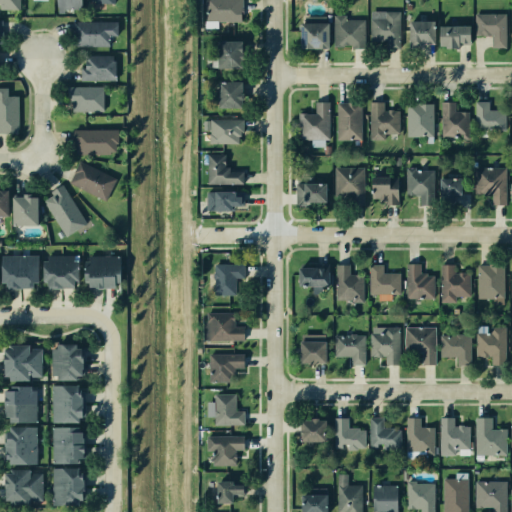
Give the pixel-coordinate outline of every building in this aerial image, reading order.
[(0,0),(19,0),(19,9),(0,9),(0,0)] [(56,0),(81,0),(81,8),(63,8),(63,11),(56,11),(56,0)] [(204,0),(204,17),(240,16),(240,0),(204,0)] [(367,10),(396,10),(397,47),(367,48),(367,10)] [(472,13),(504,13),(504,47),(489,47),(488,34),(472,34),(472,13)] [(331,15),(361,15),(362,45),(331,47),(331,15)] [(296,17),(325,18),(326,47),(297,45),(296,17)] [(404,19),(430,20),(432,43),(403,43),(404,19)] [(65,43),(65,20),(115,21),(115,34),(107,34),(107,43),(65,43)] [(434,25),(465,25),(465,43),(435,44),(434,25)] [(209,40),(209,63),(238,63),(238,40),(209,40)] [(81,79),(81,52),(111,52),(111,79),(81,79)] [(211,104),(211,81),(240,81),(240,105),(211,104)] [(63,113),(63,85),(101,84),(102,112),(63,113)] [(0,88),(13,88),(14,131),(0,131),(0,88)] [(472,100),(503,99),(504,132),(474,132),(472,100)] [(296,112),(312,112),(313,100),(326,100),(329,142),(296,142),(296,112)] [(368,102),(395,101),(397,139),(368,138),(368,102)] [(437,101),(464,101),(465,137),(438,138),(437,101)] [(334,103),(356,102),(357,139),(335,138),(334,103)] [(403,103),(429,102),(431,136),(405,135),(403,103)] [(208,118),(244,119),(243,145),(208,144),(208,118)] [(71,149),(71,129),(115,130),(115,150),(71,149)] [(206,153),(207,183),(241,183),(240,169),(224,165),(224,153),(206,153)] [(67,180),(76,162),(114,181),(105,199),(67,180)] [(333,164),(361,165),(363,206),(349,205),(348,191),(332,191),(333,164)] [(406,167),(433,168),(432,182),(419,182),(418,195),(405,194),(406,167)] [(470,167),(504,168),(506,205),(491,205),(487,188),(471,188),(470,167)] [(368,172),(396,173),(397,206),(382,205),(382,196),(368,196),(368,172)] [(295,176),(321,175),(322,201),(293,201),(295,176)] [(435,178),(455,178),(455,192),(446,192),(447,206),(435,205),(435,178)] [(39,192),(59,179),(84,219),(64,231),(39,192)] [(205,189),(205,211),(242,211),(242,190),(205,189)] [(0,215),(9,216),(9,190),(0,190),(0,215)] [(14,195),(34,195),(34,220),(14,220),(14,195)] [(0,254),(34,254),(35,288),(0,288),(0,254)] [(41,254),(73,254),(74,284),(42,285),(41,254)] [(81,254),(114,254),(115,288),(81,288),(81,254)] [(210,261),(211,293),(238,293),(238,261),(210,261)] [(411,265),(426,265),(425,276),(435,276),(434,303),(410,303),(411,265)] [(457,277),(474,279),(473,299),(455,298),(455,303),(442,302),(444,267),(458,268),(457,277)] [(373,268),(386,268),(386,277),(403,277),(403,295),(380,295),(380,297),(373,298),(373,268)] [(481,268),(507,269),(506,300),(481,300),(481,268)] [(338,270),(351,269),(351,282),(369,282),(369,312),(338,312),(338,270)] [(297,270),(329,270),(330,289),(297,289),(297,270)] [(204,340),(203,309),(245,308),(245,340),(204,340)] [(481,337),(492,337),(492,329),(507,329),(507,365),(498,365),(498,369),(481,369),(481,337)] [(423,330),(438,330),(438,367),(423,367),(423,356),(406,356),(406,332),(423,332),(423,330)] [(386,360),(376,359),(376,337),(386,337),(386,331),(403,331),(403,368),(386,368),(386,360)] [(443,338),(474,339),(474,369),(443,369),(443,338)] [(354,367),(354,359),(336,359),(336,339),(368,339),(367,367),(354,367)] [(0,341),(38,340),(38,377),(0,377),(0,341)] [(47,341),(80,342),(79,377),(47,376),(47,341)] [(298,344),(326,345),(326,368),(297,367),(298,344)] [(208,352),(209,379),(234,378),(234,367),(247,367),(247,351),(208,352)] [(48,385),(79,382),(81,416),(50,418),(48,385)] [(0,384),(33,384),(33,419),(0,419),(0,384)] [(212,390),(213,423),(244,422),(244,410),(232,410),(232,390),(212,390)] [(355,448),(354,451),(337,450),(337,418),(355,419),(354,429),(363,429),(363,448),(355,448)] [(426,430),(438,430),(437,458),(426,457),(425,460),(409,459),(410,419),(426,419),(426,430)] [(449,420),(473,422),(471,458),(447,457),(449,420)] [(477,420),(495,420),(495,430),(509,430),(510,455),(494,454),(494,458),(476,458),(477,420)] [(372,450),(372,421),(387,421),(387,432),(403,432),(403,450),(372,450)] [(300,422),(326,423),(325,445),(299,444),(300,422)] [(2,427),(33,426),(34,459),(3,460),(2,427)] [(47,426),(81,426),(82,461),(47,461),(47,426)] [(208,434),(208,461),(241,461),(242,434),(208,434)] [(2,466),(37,466),(37,499),(2,499),(2,466)] [(50,468),(80,468),(80,501),(50,501),(50,468)] [(212,477),(213,500),(243,499),(242,476),(212,477)] [(337,511),(337,477),(349,477),(349,488),(365,488),(365,511),(337,511)] [(461,481),(471,481),(471,511),(446,511),(447,481),(455,481),(454,486),(461,486),(461,481)] [(436,508),(437,508),(436,511),(424,511),(419,510),(419,511),(409,511),(410,483),(420,483),(420,487),(437,487),(436,508)] [(477,483),(510,483),(509,511),(493,511),(493,510),(476,509),(477,483)] [(376,511),(377,487),(399,488),(398,511),(376,511)] [(330,502),(330,511),(302,511),(302,496),(315,496),(315,490),(331,490),(331,502),(330,502)]
